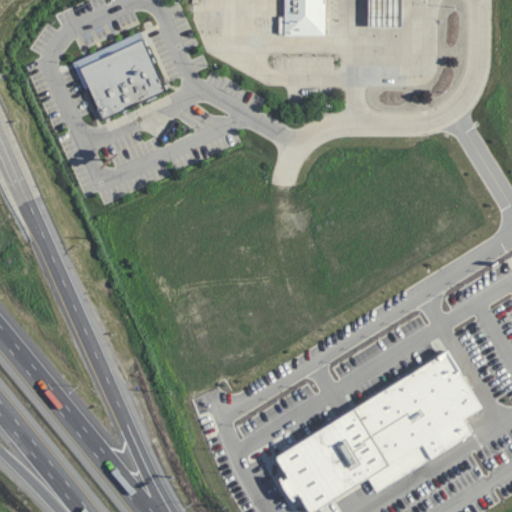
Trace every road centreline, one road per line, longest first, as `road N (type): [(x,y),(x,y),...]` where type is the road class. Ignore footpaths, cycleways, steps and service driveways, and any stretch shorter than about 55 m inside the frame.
road 1 (residential): [(484,0),(485,68),(458,109),(438,120),(331,126),(306,140),(291,180)]
road 2 (motorway): [(113,370),(0,120)]
road 3 (motorway): [(156,511),(0,318)]
road 4 (motorway): [(0,397),(90,511)]
